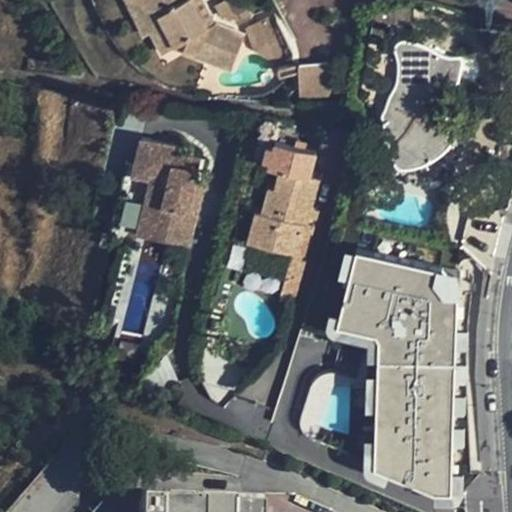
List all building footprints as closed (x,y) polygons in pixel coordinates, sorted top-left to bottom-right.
[(204,26),(191,0),(124,0),(139,28),(145,26),(158,49),(183,36),(179,48),(226,67),(240,32),(211,20),(204,26)] [(439,123),(448,83),(451,79),(455,75),(458,57),(451,53),(444,54),(438,53),(429,46),(410,38),(402,36),(395,37),(392,39),(391,44),(393,64),(393,74),(378,107),(378,133),(384,144),(388,155),(393,164),(398,168),(405,168),(413,168),(423,164),(450,142),(447,133),(439,123)] [(300,86),(332,85),(332,58),(300,58),(300,86)] [(138,137),(130,172),(146,176),(134,231),(187,242),(201,185),(192,183),(198,156),(173,150),(174,145),(138,137)] [(289,253),(306,257),(314,223),(309,222),(320,176),(282,166),(278,185),(274,184),(266,213),(258,211),(250,243),(289,253)] [(146,176),(130,172),(124,198),(112,212),(118,235),(134,231),(146,176)] [(448,267),(367,247),(347,321),(345,330),(363,336),(381,346),(380,364),(379,377),(378,395),(377,410),(376,436),(375,463),(387,468),(429,488),(449,488),(450,467),(451,438),(453,388),(453,374),(456,287),(448,267)] [(283,276),(303,281),(309,258),(306,257),(289,253),(283,276)] [(299,297),(303,281),(283,276),(279,292),(299,297)] [(363,336),(345,330),(347,321),(338,318),(336,324),(339,336),(349,344),(362,346),(371,348),(370,363),(380,364),(381,346),(363,336)] [(466,323),(455,322),(454,341),(466,341),(466,323)] [(465,356),(454,356),(453,374),(464,374),(465,356)] [(368,409),(377,410),(378,395),(379,377),(369,377),(368,409)] [(464,388),(453,388),(452,406),(463,406),(464,388)] [(463,419),(451,419),(451,438),(462,438),(463,419)] [(384,478),(387,468),(375,463),(376,436),(366,436),(363,459),(366,467),(370,472),(378,477),(384,478)] [(450,467),(449,488),(429,488),(428,494),(433,499),(440,502),(450,501),(456,496),(460,486),(461,468),(450,467)] [(258,511),(259,502),(232,502),(232,497),(198,497),(198,501),(134,500),(134,511),(258,511)]
